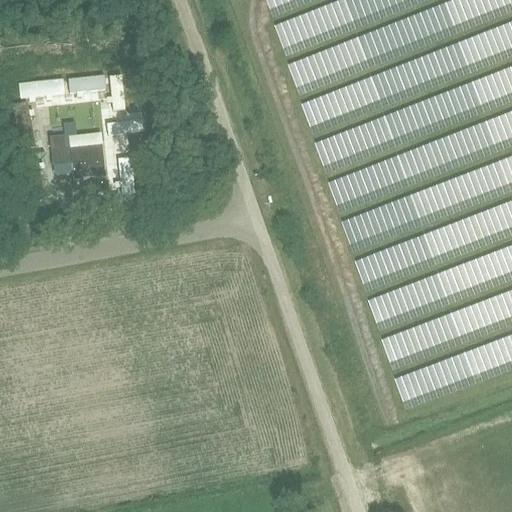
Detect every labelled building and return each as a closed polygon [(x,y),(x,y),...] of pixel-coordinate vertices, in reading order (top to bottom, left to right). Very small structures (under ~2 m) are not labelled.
[(96,77),(62,80),(64,99),(97,96),(96,77)] [(58,81),(26,84),(27,103),(60,100),(58,81)] [(125,86),(107,88),(110,115),(128,113),(125,86)] [(129,117),(110,119),(112,145),(132,144),(129,117)] [(28,123),(28,158),(45,158),(45,123),(28,123)] [(65,149),(64,138),(49,139),(52,167),(71,165),(73,181),(106,178),(102,145),(65,149)] [(133,146),(113,148),(115,174),(136,172),(133,146)] [(28,162),(28,196),(44,196),(44,162),(28,162)] [(118,187),(77,191),(79,209),(120,205),(118,187)] [(511,511),(511,462),(486,474),(469,511),(511,511)]
